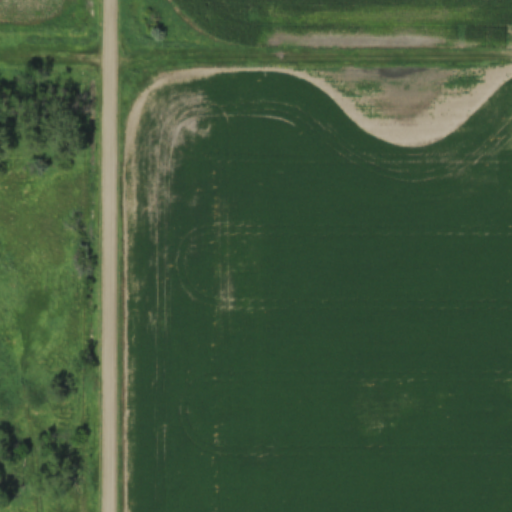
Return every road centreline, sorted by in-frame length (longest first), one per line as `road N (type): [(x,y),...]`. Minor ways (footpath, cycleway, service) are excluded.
road 1 (residential): [(99,511),(100,0)]
road 2 (residential): [(511,67),(100,69)]
